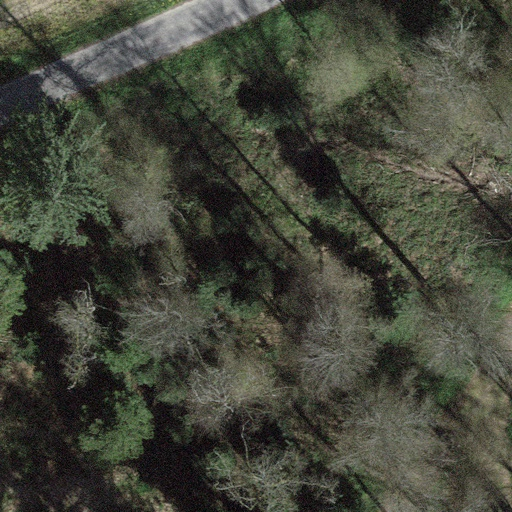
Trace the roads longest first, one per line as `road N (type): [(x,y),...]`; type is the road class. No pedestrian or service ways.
road 1 (track): [(511,244),(352,511)]
road 2 (residential): [(0,110),(238,0)]
